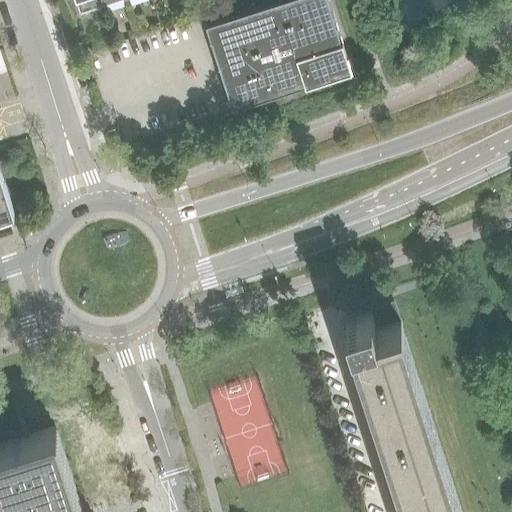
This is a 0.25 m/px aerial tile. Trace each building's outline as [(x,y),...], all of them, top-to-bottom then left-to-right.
[(75,0),(79,12),(103,4),(101,0),(75,0)] [(327,0),(270,0),(207,21),(233,103),(286,86),(285,83),(347,63),(327,0)] [(0,215),(13,211),(0,169),(0,215)] [(460,511),(400,324),(402,323),(400,318),(398,318),(393,301),(345,317),(351,336),(356,334),(412,511),(460,511)] [(80,511),(53,427),(0,444),(0,511),(80,511)]
